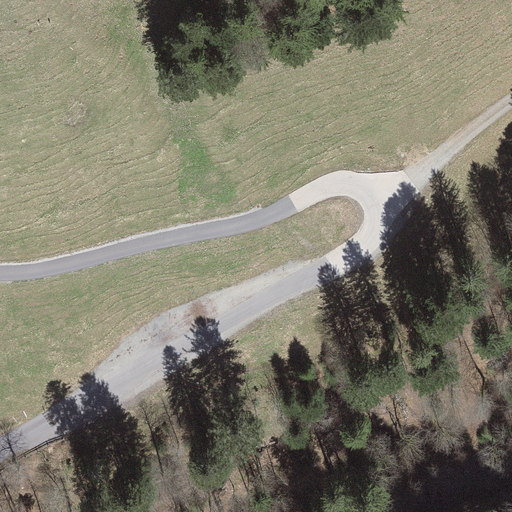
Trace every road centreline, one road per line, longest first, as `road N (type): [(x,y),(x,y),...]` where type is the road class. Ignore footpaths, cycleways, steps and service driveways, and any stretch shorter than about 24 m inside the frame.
road 1 (track): [(0,448),(256,299),(359,254),(380,199)]
road 2 (track): [(380,199),(343,178),(269,218),(0,275)]
road 3 (track): [(380,199),(511,98)]
